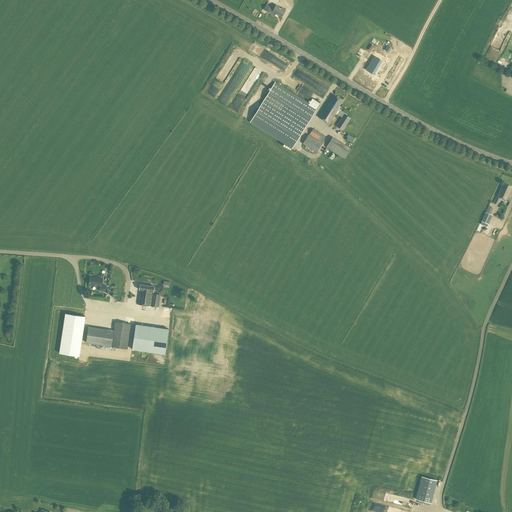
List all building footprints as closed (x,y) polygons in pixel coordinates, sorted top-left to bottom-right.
[(276,5),(274,9),(267,5),(264,10),(275,16),(276,14),(281,17),(285,10),(276,5)] [(273,61),(275,56),(269,53),(266,59),(273,61)] [(391,63),(400,68),(405,61),(396,55),(391,63)] [(376,58),(368,71),(376,75),(383,62),(376,58)] [(275,82),(261,104),(250,122),(292,149),(303,130),(315,111),(320,103),(312,98),(309,103),(275,82)] [(337,109),(343,101),(334,95),(327,105),(326,105),(318,117),(329,124),(336,114),(342,117),(336,126),(343,130),(351,118),(337,109)] [(325,136),(312,128),(309,135),(308,134),(302,144),(316,152),(322,143),(321,143),(325,136)] [(344,159),(351,148),(332,137),(326,147),(344,159)] [(506,200),(511,187),(503,183),(497,196),(494,203),(497,205),(500,198),(506,200)] [(105,292),(106,286),(102,285),(103,279),(90,277),(89,285),(100,287),(100,291),(105,292)] [(158,308),(160,295),(154,294),(154,292),(153,292),(154,286),(140,284),(139,290),(140,290),(138,304),(158,308)] [(212,340),(215,311),(196,309),(193,338),(212,340)] [(79,356),(85,317),(65,313),(59,353),(79,356)] [(189,318),(174,318),(173,352),(188,352),(189,318)] [(127,349),(131,324),(115,321),(114,331),(89,327),(86,343),(112,347),(127,349)] [(136,325),(132,350),(165,355),(168,330),(136,325)] [(432,497),(417,493),(415,499),(431,503),(432,497)]
